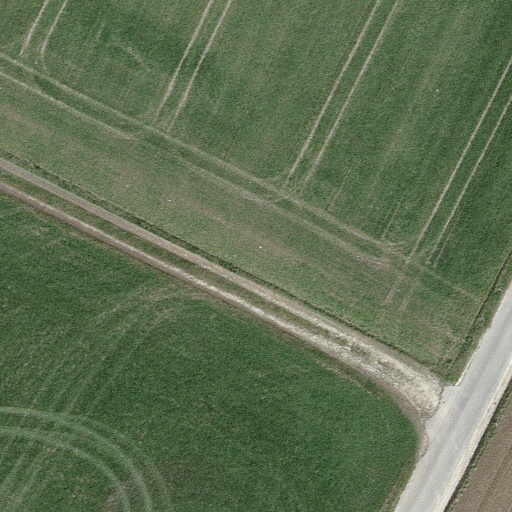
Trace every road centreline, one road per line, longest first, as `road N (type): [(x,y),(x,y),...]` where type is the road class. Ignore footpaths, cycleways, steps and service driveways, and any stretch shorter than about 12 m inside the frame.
road 1 (track): [(463,415),(0,175)]
road 2 (unclassified): [(412,511),(511,319)]
